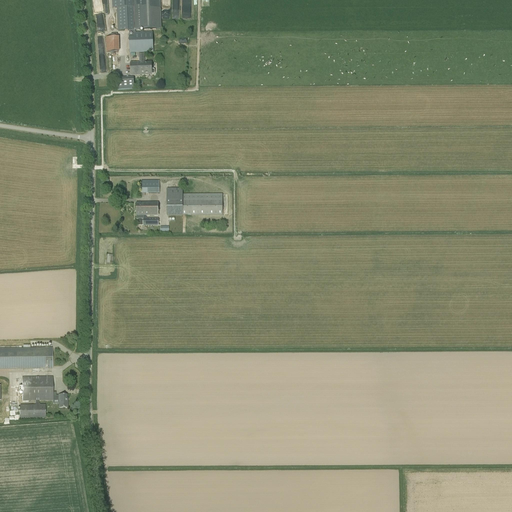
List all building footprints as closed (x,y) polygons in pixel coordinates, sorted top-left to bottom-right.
[(135,30),(161,29),(161,21),(160,0),(112,0),(113,8),(118,8),(118,31),(129,30),(135,30)] [(139,52),(144,52),(153,52),(152,33),(135,33),(135,30),(129,30),(130,52),(130,53),(139,52)] [(117,34),(111,34),(111,38),(106,38),(107,52),(119,51),(119,37),(117,37),(117,34)] [(144,63),(144,52),(139,52),(139,63),(130,63),(131,75),(154,75),(155,74),(155,71),(154,70),(152,70),(151,62),(144,63)] [(133,78),(117,78),(117,89),(133,89),(133,78)] [(141,194),(159,194),(159,181),(141,181),(141,194)] [(183,189),(167,189),(167,215),(222,215),(222,194),(183,194),(183,189)] [(136,203),(136,216),(136,219),(140,219),(140,216),(143,216),(143,226),(158,226),(158,219),(146,219),(146,216),(158,216),(158,203),(136,203)] [(0,369),(52,368),(52,348),(31,349),(0,349),(0,369)] [(53,378),(22,378),(22,401),(35,401),(36,406),(20,406),(20,418),(45,418),(45,406),(39,406),(39,401),(59,400),(59,408),(68,408),(67,402),(67,395),(53,395),(53,378)]
